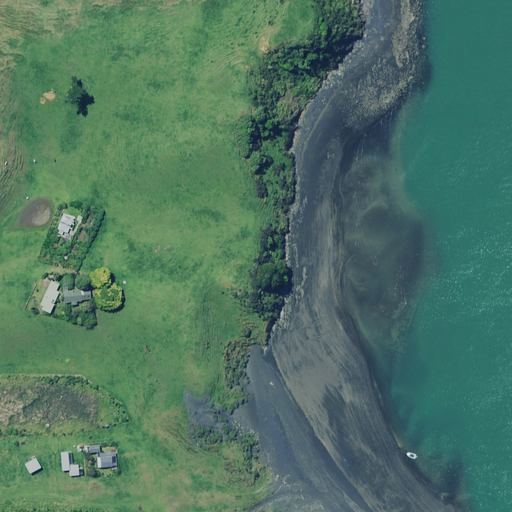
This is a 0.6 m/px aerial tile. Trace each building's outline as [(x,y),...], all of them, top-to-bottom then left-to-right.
[(58,229),(59,230),(58,233),(63,235),(65,232),(68,233),(73,220),(63,216),(58,229)] [(59,284),(51,281),(40,305),(43,306),(41,310),(50,314),(60,292),(57,290),(59,284)] [(82,300),(91,300),(91,292),(87,292),(87,286),(63,287),(64,303),(72,303),(72,305),(78,305),(78,303),(82,302),(82,300)] [(101,452),(98,452),(98,467),(116,467),(115,451),(101,452)] [(69,466),(68,452),(61,453),(62,471),(70,470),(70,476),(79,475),(79,465),(69,466)] [(30,474),(42,467),(36,458),(25,464),(30,474)]
